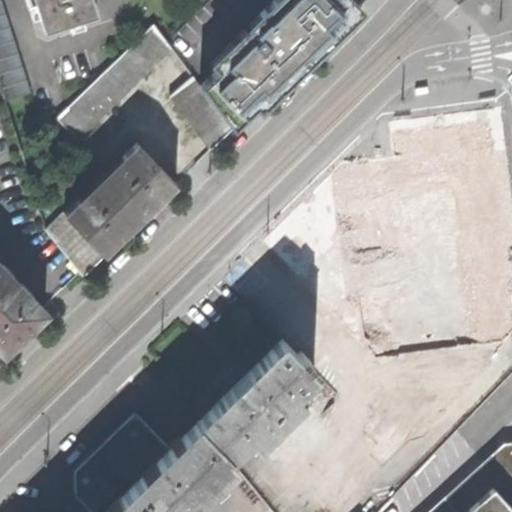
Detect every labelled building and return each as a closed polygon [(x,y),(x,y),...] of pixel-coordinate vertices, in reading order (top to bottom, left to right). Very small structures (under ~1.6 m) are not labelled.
[(0,0),(0,88),(4,101),(31,93),(0,0)] [(92,0),(33,0),(43,29),(96,12),(92,0)] [(233,53),(200,85),(232,128),(233,129),(291,72),(316,48),(348,17),(339,8),(347,0),(272,0),(259,13),(266,21),(255,30),(260,35),(254,40),(243,28),(226,46),(233,53)] [(76,140),(171,47),(154,24),(55,118),(76,140)] [(169,96),(210,150),(232,128),(200,85),(193,75),(169,96)] [(511,192),(503,106),(380,118),(384,154),(346,158),(262,236),(366,347),(371,400),(403,434),(414,432),(511,341),(511,240),(511,239),(511,192)] [(170,178),(135,142),(134,143),(135,144),(65,212),(100,247),(135,213),(170,178)] [(105,253),(100,247),(65,212),(65,211),(46,229),(78,271),(82,275),(105,253)] [(26,297),(0,269),(0,266),(1,266),(0,265),(0,347),(3,351),(45,311),(41,308),(28,295),(26,297)] [(314,371),(307,364),(298,354),(283,339),(248,372),(240,363),(230,372),(223,379),(232,388),(199,420),(228,454),(249,434),(256,441),(302,396),(295,389),(314,371)] [(307,364),(310,360),(301,351),(298,354),(307,364)] [(182,511),(235,463),(228,454),(199,420),(171,447),(135,410),(74,469),(73,494),(92,511),(182,511)] [(511,511),(511,473),(495,455),(432,511),(511,511)]
